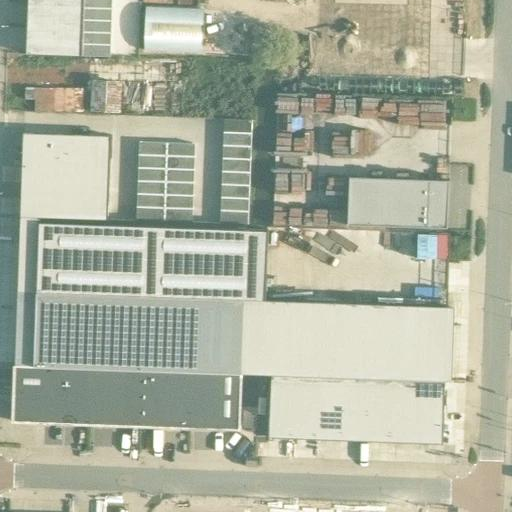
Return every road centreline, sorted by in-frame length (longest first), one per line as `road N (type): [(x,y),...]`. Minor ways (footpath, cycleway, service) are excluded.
road 1 (unclassified): [(488,494),(506,0)]
road 2 (unclassified): [(0,477),(488,494)]
